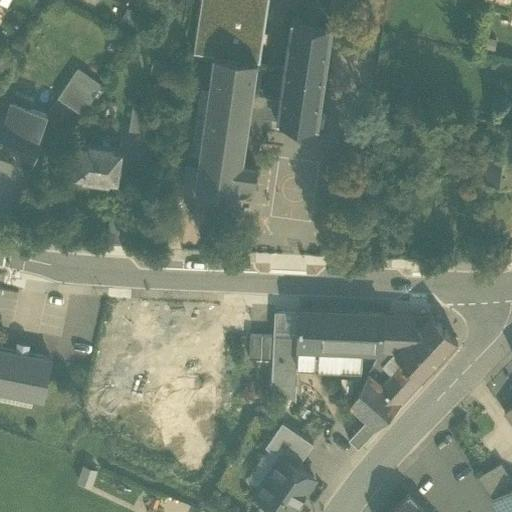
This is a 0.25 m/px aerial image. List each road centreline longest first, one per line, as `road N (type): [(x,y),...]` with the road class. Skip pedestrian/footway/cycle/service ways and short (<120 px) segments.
road 1 (secondary): [(511,285),(130,273),(0,253)]
road 2 (unclassified): [(339,511),(500,331),(511,303)]
